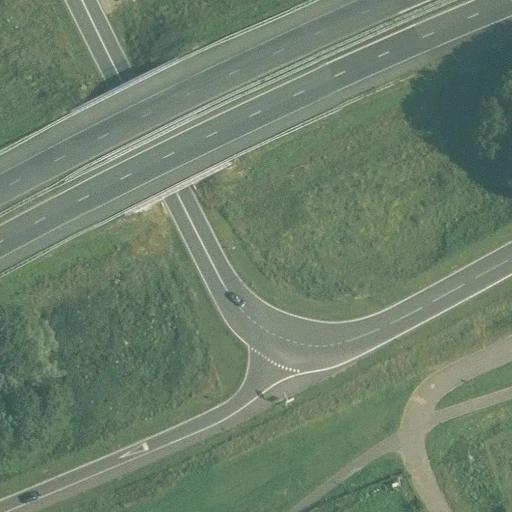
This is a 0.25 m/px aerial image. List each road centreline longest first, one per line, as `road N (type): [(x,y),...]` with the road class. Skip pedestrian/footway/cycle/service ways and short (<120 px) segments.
road 1 (motorway): [(0,242),(179,145),(511,0)]
road 2 (motorway): [(394,0),(157,106),(0,190)]
road 3 (secondary): [(288,341),(256,326),(229,296),(80,0)]
road 4 (motorway): [(0,508),(237,404),(288,341)]
road 5 (secondary): [(288,341),(346,343),(511,256)]
road 6 (unclassified): [(511,349),(436,388),(413,428)]
